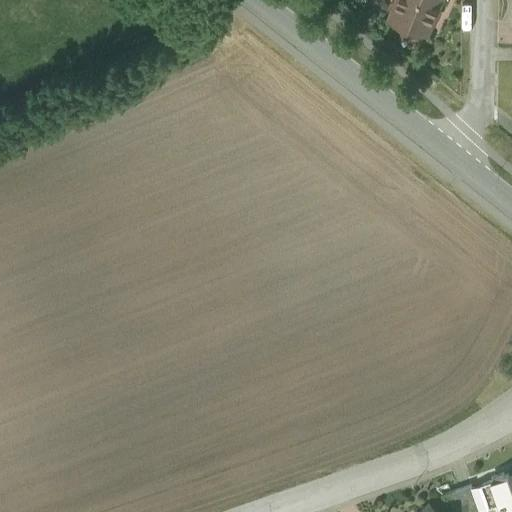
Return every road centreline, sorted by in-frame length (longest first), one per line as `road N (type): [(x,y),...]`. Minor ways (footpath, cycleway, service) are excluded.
road 1 (residential): [(272,511),(430,458),(511,415)]
road 2 (tertiary): [(447,154),(256,0)]
road 3 (residential): [(475,0),(472,107),(447,154)]
